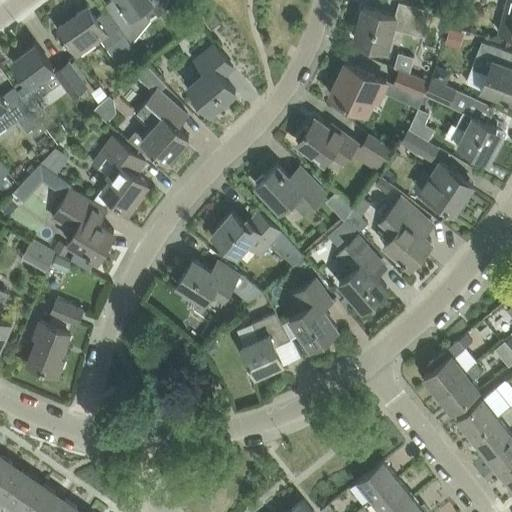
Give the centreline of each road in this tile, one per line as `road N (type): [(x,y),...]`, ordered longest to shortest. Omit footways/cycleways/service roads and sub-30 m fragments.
road 1 (residential): [(81,431),(107,320),(132,267),(166,218),(275,101),(304,54),(323,0)]
road 2 (residential): [(370,364),(247,424),(149,446)]
road 3 (residential): [(508,213),(446,296),(370,364)]
road 4 (residential): [(489,511),(370,364)]
